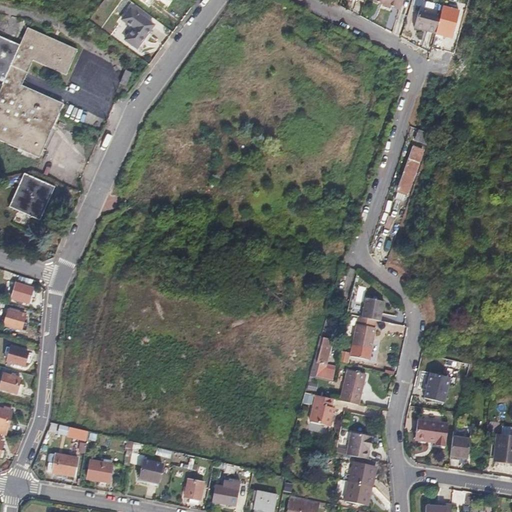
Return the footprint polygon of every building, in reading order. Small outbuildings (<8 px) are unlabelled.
[(401,0),(372,0),(372,1),(382,4),(381,6),(398,11),(401,0)] [(432,0),(422,0),(420,8),(439,13),(441,7),(442,3),(432,0)] [(434,33),(436,28),(439,13),(420,8),(419,7),(413,27),(434,33)] [(439,13),(436,28),(451,33),(457,11),(441,7),(439,13)] [(120,21),(126,25),(132,30),(124,40),(136,49),(146,35),(152,27),(129,9),(120,21)] [(7,44),(0,41),(0,144),(32,157),(52,103),(11,85),(20,60),(54,73),(64,47),(13,26),(7,44)] [(447,37),(451,33),(436,28),(434,33),(447,37)] [(150,37),(146,35),(136,49),(139,52),(150,37)] [(119,68),(113,66),(108,79),(114,82),(119,68)] [(427,147),(429,139),(431,132),(419,128),(413,142),(427,147)] [(187,175),(237,172),(251,144),(246,134),(173,139),(169,149),(187,175)] [(421,150),(416,148),(411,146),(396,189),(406,192),(421,150)] [(4,208),(36,220),(49,186),(17,174),(4,208)] [(278,212),(322,229),(325,223),(283,202),(278,212)] [(322,229),(278,212),(275,219),(317,241),(322,229)] [(14,284),(12,291),(10,298),(27,303),(31,289),(14,284)] [(365,297),(361,317),(374,320),(378,321),(382,301),(365,297)] [(20,330),(22,323),(23,316),(7,311),(2,325),(20,330)] [(361,317),(358,316),(351,346),(368,349),(373,348),(376,328),(372,327),(374,320),(361,317)] [(315,376),(323,378),(332,380),(334,370),(325,368),(331,339),(320,337),(315,362),(317,362),(315,376)] [(25,353),(8,347),(3,362),(11,364),(10,367),(15,368),(15,365),(21,367),(25,353)] [(346,370),(339,402),(358,406),(364,375),(346,370)] [(0,373),(0,388),(13,392),(17,379),(0,373)] [(426,375),(420,401),(440,405),(446,379),(426,375)] [(326,408),(328,399),(315,395),(308,422),(325,427),(329,409),(326,408)] [(0,434),(5,436),(12,410),(0,406),(0,434)] [(449,424),(416,421),(414,442),(436,445),(436,447),(446,448),(449,424)] [(58,425),(57,434),(65,436),(67,427),(58,425)] [(85,442),(88,432),(69,427),(66,437),(85,442)] [(372,435),(351,431),(346,455),(368,459),(372,435)] [(92,435),(90,442),(103,446),(105,439),(92,435)] [(499,464),(509,465),(511,465),(511,439),(502,438),(499,464)] [(467,460),(470,440),(453,439),(452,459),(467,460)] [(131,452),(133,442),(126,441),(124,451),(131,452)] [(45,470),(54,471),(60,472),(74,475),(76,458),(48,453),(45,470)] [(130,456),(129,463),(141,466),(137,481),(155,486),(161,465),(143,460),(143,459),(130,456)] [(108,482),(111,465),(90,461),(87,478),(100,480),(108,482)] [(347,483),(368,487),(370,477),(373,478),(375,468),(351,463),(347,483)] [(184,498),(190,499),(198,501),(202,483),(187,480),(186,488),(184,493),(184,498)] [(222,482),(221,488),(215,487),(212,502),(233,506),(236,491),(229,490),(230,484),(222,482)] [(366,497),(368,487),(347,483),(344,501),(367,506),(369,497),(366,497)] [(251,500),(253,500),(254,500),(253,508),(269,511),(271,511),(275,497),(253,492),(251,500)] [(305,506),(306,500),(291,497),(289,503),(305,506)] [(288,510),(290,511),(292,511),(291,511),(315,511),(317,502),(306,500),(305,506),(289,503),(288,510)]
